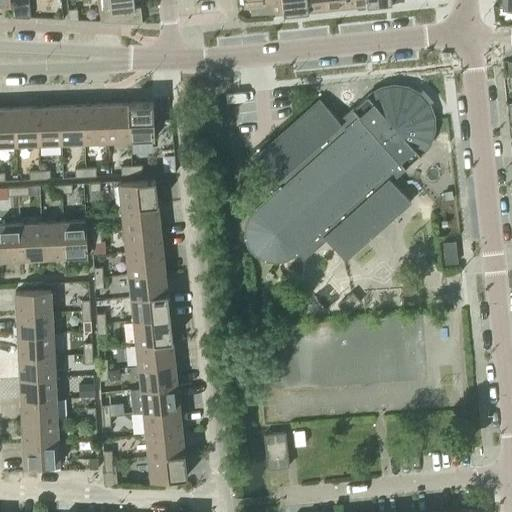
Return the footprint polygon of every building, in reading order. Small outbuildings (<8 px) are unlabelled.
[(28,0),(0,0),(0,2),(11,2),(13,16),(30,17),(28,0)] [(98,0),(99,11),(100,21),(142,23),(141,6),(135,6),(134,0),(98,0)] [(243,0),(244,7),(250,6),(251,14),(260,13),(272,12),(271,4),(270,0),(243,0)] [(270,0),(271,4),(272,12),(307,9),(306,0),(270,0)] [(327,0),(306,0),(307,9),(328,7),(327,0)] [(69,19),(78,20),(77,7),(68,8),(69,19)] [(320,98),(254,157),(274,178),(252,197),(258,204),(254,208),(250,214),(248,216),(246,223),(245,226),(246,234),(246,236),(249,243),(250,246),(255,251),(258,253),(264,257),(267,258),(274,259),(277,259),(285,257),(287,256),(294,252),(297,249),(304,256),(326,237),(345,258),(411,200),(391,178),(423,150),(428,144),(431,139),(433,132),(434,125),(434,118),(433,112),(430,105),(434,101),(421,86),(417,90),(410,87),(405,85),(397,84),(391,84),(383,85),(378,88),(371,92),(339,120),(320,98)] [(153,101),(129,102),(131,139),(154,138),(153,101)] [(129,102),(106,103),(108,140),(131,139),(129,102)] [(106,103),(83,104),(85,141),(108,140),(106,103)] [(83,104),(60,105),(62,142),(85,141),(83,104)] [(60,105),(37,106),(39,143),(62,142),(60,105)] [(37,106),(15,107),(16,143),(39,143),(37,106)] [(15,107),(0,107),(0,143),(16,143),(15,107)] [(132,173),(131,164),(121,165),(121,174),(132,173)] [(142,164),(131,164),(132,173),(142,173),(142,164)] [(96,166),(85,167),(86,176),(96,175),(96,166)] [(86,176),(85,167),(75,167),(75,176),(86,176)] [(40,178),(39,169),(29,170),(29,179),(40,178)] [(50,169),(39,169),(40,178),(51,177),(50,169)] [(118,182),(121,206),(158,202),(155,178),(118,182)] [(89,181),(90,190),(101,190),(100,181),(89,181)] [(71,183),(61,184),(61,192),(72,192),(71,183)] [(61,192),(61,184),(50,184),(51,193),(61,192)] [(39,185),(18,186),(18,195),(39,194),(39,185)] [(18,195),(18,186),(7,186),(7,195),(18,195)] [(121,206),(123,228),(160,224),(158,202),(121,206)] [(85,219),(63,220),(65,256),(87,255),(85,219)] [(63,220),(41,221),(43,257),(65,256),(63,220)] [(91,221),(92,231),(101,231),(100,220),(91,221)] [(41,221),(20,222),(21,258),(43,257),(41,221)] [(0,259),(21,258),(20,222),(0,223),(0,259)] [(123,228),(126,251),(162,247),(160,224),(123,228)] [(101,231),(92,231),(92,242),(101,241),(101,231)] [(455,240),(443,241),(445,263),(458,261),(455,240)] [(126,251),(128,274),(165,270),(162,247),(126,251)] [(94,266),(94,276),(103,276),(102,265),(94,266)] [(128,274),(131,296),(167,293),(165,270),(128,274)] [(103,276),(94,276),(95,287),(103,287),(103,276)] [(15,290),(16,313),(52,311),(51,289),(15,290)] [(343,300),(351,309),(361,301),(352,291),(343,300)] [(131,296),(133,319),(170,315),(167,293),(131,296)] [(81,299),(81,310),(90,309),(90,299),(81,299)] [(90,309),(81,310),(82,320),(91,320),(90,309)] [(16,313),(17,335),(53,333),(52,311),(16,313)] [(96,312),(96,322),(105,322),(105,311),(96,312)] [(133,319),(136,342),(172,338),(170,315),(133,319)] [(105,322),(96,322),(97,333),(106,333),(105,322)] [(17,335),(19,356),(54,354),(53,333),(17,335)] [(136,342),(138,365),(175,361),(172,338),(136,342)] [(83,342),(84,352),(92,352),(92,341),(83,342)] [(92,352),(84,352),(84,363),(93,362),(92,352)] [(19,356),(20,378),(55,376),(54,354),(19,356)] [(98,358),(99,369),(108,368),(107,358),(98,358)] [(138,365),(141,387),(177,384),(175,361),(138,365)] [(108,368),(99,369),(99,379),(108,379),(108,368)] [(20,378),(21,399),(56,398),(55,376),(20,378)] [(141,387),(143,410),(180,406),(177,384),(141,387)] [(21,399),(22,421),(57,419),(56,398),(21,399)] [(101,404),(101,414),(110,414),(109,403),(101,404)] [(86,407),(87,417),(96,417),(95,406),(86,407)] [(143,410),(145,433),(182,429),(180,406),(143,410)] [(110,414),(101,414),(102,425),(110,425),(110,414)] [(96,417),(87,417),(88,438),(96,437),(96,427),(96,417)] [(22,421),(23,442),(58,441),(57,419),(22,421)] [(145,433),(148,456),(184,452),(182,429),(145,433)] [(304,429),(294,430),(295,444),(299,444),(305,443),(304,429)] [(285,431),(264,433),(268,467),(289,465),(285,431)] [(58,441),(23,442),(24,465),(59,463),(58,441)] [(103,449),(103,460),(112,460),(112,449),(103,449)] [(184,452),(148,456),(150,479),(187,475),(184,452)] [(89,457),(89,468),(98,468),(98,457),(89,457)] [(112,460),(103,460),(104,471),(113,470),(112,460)]
